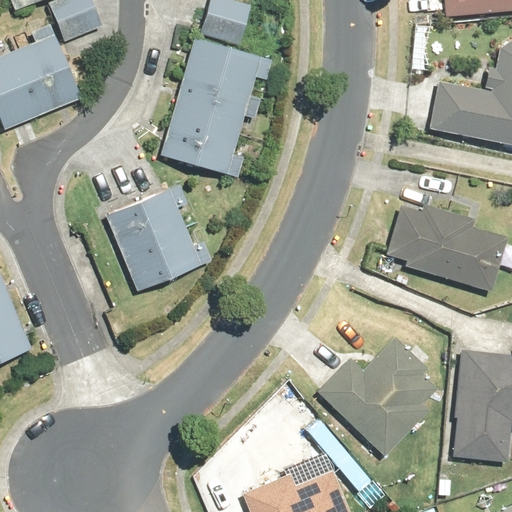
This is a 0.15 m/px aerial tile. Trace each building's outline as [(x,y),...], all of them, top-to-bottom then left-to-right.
[(7,0),(11,9),(35,0),(7,0)] [(91,0),(50,0),(46,2),(62,40),(101,24),(91,0)] [(234,0),(205,0),(197,31),(236,42),(247,3),(234,0)] [(511,0),(441,0),(443,15),(511,9),(511,0)] [(0,128),(77,97),(48,24),(28,33),(31,41),(0,54),(0,128)] [(268,59),(193,37),(159,156),(235,178),(241,157),(230,154),(242,113),(253,117),(258,99),(247,96),(253,75),(263,78),(268,59)] [(435,79),(425,126),(511,144),(511,38),(508,37),(493,47),(489,62),(485,61),(479,88),(435,79)] [(180,183),(104,214),(134,288),(210,258),(203,240),(191,245),(175,207),(188,202),(180,183)] [(395,205),(382,253),(401,259),(399,263),(487,288),(502,235),(467,225),(469,218),(418,204),(416,211),(395,205)] [(0,360),(29,349),(0,279),(0,360)] [(446,338),(410,317),(400,334),(436,355),(446,338)] [(345,356),(313,391),(381,454),(423,408),(417,402),(432,386),(418,373),(424,366),(389,334),(358,367),(345,356)] [(511,353),(457,348),(448,455),(502,459),(506,422),(511,415),(511,353)] [(245,511),(345,511),(329,470),(291,484),(285,471),(237,490),(245,511)] [(444,471),(423,470),(422,491),(444,491),(444,471)] [(487,511),(511,511),(511,502),(488,511),(487,511)]
